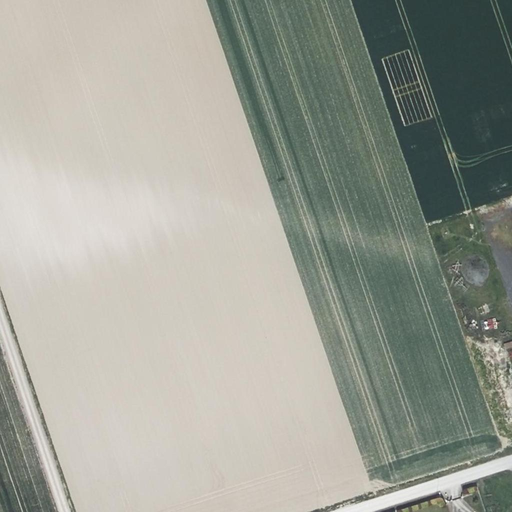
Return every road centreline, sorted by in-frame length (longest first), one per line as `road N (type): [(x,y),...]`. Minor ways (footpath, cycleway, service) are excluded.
road 1 (track): [(64,511),(0,315)]
road 2 (unclassified): [(511,460),(348,511)]
